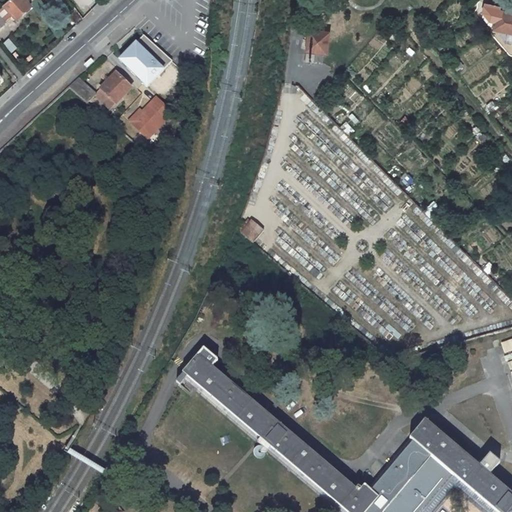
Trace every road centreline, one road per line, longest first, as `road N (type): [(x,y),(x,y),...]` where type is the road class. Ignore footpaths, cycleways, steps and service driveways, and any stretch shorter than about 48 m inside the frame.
road 1 (unknown): [(511,452),(433,407),(404,415),(347,459)]
road 2 (primary): [(5,117),(133,0)]
road 3 (unknown): [(205,304),(138,446)]
